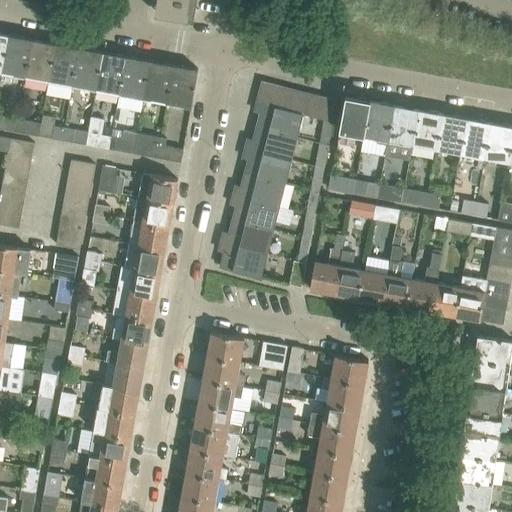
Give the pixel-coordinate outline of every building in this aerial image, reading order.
[(156,0),(155,12),(188,18),(188,17),(191,0),(156,0)] [(0,32),(0,73),(1,74),(8,34),(0,32)] [(1,74),(25,78),(32,38),(8,34),(1,74)] [(32,38),(25,78),(49,82),(56,42),(32,38)] [(49,82),(72,86),(80,47),(56,42),(49,82)] [(80,47),(72,86),(95,91),(102,51),(80,47)] [(95,91),(119,95),(126,55),(102,51),(95,91)] [(119,95),(143,99),(150,59),(126,55),(119,95)] [(143,99),(166,103),(173,63),(150,59),(143,99)] [(173,63),(166,103),(191,108),(198,68),(173,63)] [(257,100),(268,104),(273,83),(262,81),(257,100)] [(284,86),(273,83),(268,104),(278,107),(284,86)] [(293,89),(284,86),(278,107),(288,109),(293,89)] [(304,91),(293,89),(288,109),(298,112),(298,110),(304,91)] [(303,114),(309,115),(314,94),(304,91),(298,110),(304,112),(303,114)] [(324,97),(314,94),(309,115),(319,117),(324,97)] [(344,102),(339,130),(363,134),(370,99),(345,95),(344,102)] [(336,100),(324,97),(319,117),(325,118),(331,119),(336,100)] [(370,99),(363,134),(387,139),(393,103),(370,99)] [(278,107),(268,104),(257,100),(256,105),(261,107),(256,126),(297,137),(303,114),(304,112),(298,110),(298,112),(288,109),(278,107)] [(393,103),(387,139),(411,143),(418,108),(393,103)] [(418,108),(411,143),(435,148),(442,112),(418,108)] [(442,112),(435,148),(460,152),(466,117),(442,112)] [(0,127),(16,130),(18,118),(0,114),(0,127)] [(39,134),(62,139),(64,126),(55,125),(57,117),(43,114),(41,122),(39,134)] [(105,118),(90,115),(88,131),(85,143),(109,147),(111,137),(111,135),(103,133),(105,118)] [(466,117),(460,152),(483,156),(490,121),(466,117)] [(16,130),(39,134),(41,122),(18,118),(16,130)] [(325,118),(322,134),(330,136),(333,119),(331,119),(325,118)] [(511,125),(490,121),(483,156),(507,161),(511,133),(511,125)] [(64,126),(62,139),(85,143),(88,131),(64,126)] [(291,160),(297,137),(256,126),(251,144),(246,142),(245,147),(291,160)] [(109,147),(133,152),(137,132),(124,130),(123,137),(111,135),(111,137),(109,147)] [(133,152),(156,156),(159,136),(137,132),(133,152)] [(166,137),(159,136),(156,156),(181,160),(183,148),(165,145),(166,137)] [(34,142),(10,137),(8,151),(32,155),(34,142)] [(320,143),(315,168),(324,169),(328,145),(320,143)] [(285,183),(291,160),(245,147),(243,152),(249,153),(244,172),(285,183)] [(8,151),(6,162),(30,166),(32,155),(8,151)] [(71,158),(69,170),(93,174),(95,163),(71,158)] [(27,178),(30,166),(6,162),(4,174),(27,178)] [(103,164),(99,188),(113,191),(116,175),(117,167),(103,164)] [(315,168),(313,182),(321,184),(324,169),(315,168)] [(66,185),(90,190),(93,174),(69,170),(66,185)] [(143,172),(138,198),(173,204),(178,178),(143,172)] [(279,206),(285,183),(244,172),(239,190),(234,189),(233,193),(279,206)] [(4,174),(1,186),(25,190),(27,178),(4,174)] [(328,187),(352,192),(355,178),(331,174),(330,174),(328,187)] [(367,180),(364,194),(376,196),(379,182),(367,180)] [(379,182),(376,196),(401,201),(403,187),(379,182)] [(66,185),(64,197),(88,201),(90,190),(66,185)] [(0,197),(23,202),(25,190),(1,186),(1,191),(0,193),(0,197)] [(401,201),(425,205),(427,191),(403,187),(401,201)] [(311,190),(306,214),(315,215),(319,192),(311,190)] [(427,191),(425,205),(438,207),(440,194),(427,191)] [(273,229),(279,206),(233,193),(231,198),(237,200),(232,218),(273,229)] [(0,210),(21,214),(23,202),(0,197),(0,210)] [(62,209),(86,213),(88,201),(64,197),(62,209)] [(169,227),(173,204),(138,198),(134,221),(169,227)] [(460,211),(473,214),(476,200),(462,198),(460,211)] [(354,200),(352,213),(373,217),(376,204),(354,200)] [(476,200),(473,214),(487,216),(489,203),(476,200)] [(511,202),(500,200),(497,218),(511,221),(511,202)] [(96,204),(94,212),(110,215),(111,206),(96,204)] [(62,209),(60,221),(84,225),(86,213),(62,209)] [(0,222),(19,226),(21,214),(0,210),(0,222)] [(110,215),(94,212),(93,220),(108,223),(110,215)] [(306,214),(302,237),(310,239),(315,215),(306,214)] [(220,241),(221,241),(267,253),(273,229),(232,218),(227,236),(222,235),(220,241)] [(455,218),(453,232),(469,235),(472,221),(455,218)] [(58,232),(81,237),(84,225),(60,221),(58,232)] [(129,244),(164,250),(169,227),(134,221),(129,244)] [(497,226),(472,221),(469,235),(494,240),(497,226)] [(511,228),(497,226),(494,240),(494,241),(511,244),(511,228)] [(79,247),(81,241),(81,237),(58,232),(56,243),(79,247)] [(309,288),(334,292),(345,235),(335,233),(332,247),(329,247),(327,262),(315,259),(309,288)] [(220,265),(261,276),(267,253),(221,241),(220,241),(219,245),(225,246),(220,265)] [(511,244),(494,241),(492,253),(511,257),(511,244)] [(26,274),(30,248),(0,243),(0,269),(19,273),(26,274)] [(125,268),(160,275),(164,250),(129,244),(125,268)] [(295,259),(295,260),(297,261),(306,262),(309,247),(300,245),(298,260),(295,259)] [(342,247),(334,292),(359,297),(364,268),(356,267),(359,250),(342,247)] [(388,273),(382,301),(406,305),(412,277),(399,275),(401,265),(402,264),(398,263),(400,251),(399,251),(393,249),(388,273)] [(87,250),(86,259),(101,262),(103,253),(87,250)] [(73,281),(78,255),(63,253),(61,271),(53,270),(52,278),(60,279),(73,281)] [(511,270),(511,257),(492,253),(489,266),(511,270)] [(412,277),(406,305),(431,310),(436,281),(440,257),(430,255),(427,269),(424,269),(423,279),(412,277)] [(101,262),(86,259),(84,267),(100,270),(101,262)] [(302,286),(306,262),(297,261),(295,260),(289,283),(302,286)] [(511,274),(511,270),(489,266),(487,279),(510,284),(511,274)] [(117,290),(156,297),(160,275),(125,268),(121,268),(117,290)] [(388,273),(364,268),(359,297),(382,301),(388,273)] [(16,296),(19,273),(0,269),(0,293),(11,295),(16,296)] [(480,319),(482,305),(485,292),(485,290),(487,279),(462,275),(460,286),(455,314),(480,319)] [(508,296),(510,284),(487,279),(485,290),(485,292),(508,296)] [(460,286),(436,281),(431,310),(455,314),(460,286)] [(116,315),(152,321),(156,297),(117,290),(113,314),(116,315)] [(508,296),(485,292),(482,305),(505,309),(508,296)] [(0,317),(8,319),(11,295),(0,293),(0,317)] [(57,294),(56,302),(69,304),(71,296),(57,294)] [(79,298),(77,306),(92,309),(94,301),(79,298)] [(68,311),(69,304),(56,302),(55,309),(68,311)] [(503,323),(505,309),(482,305),(480,319),(503,323)] [(91,318),(92,309),(77,306),(75,315),(91,318)] [(112,338),(122,340),(147,344),(152,321),(116,315),(112,338)] [(50,326),(46,349),(61,352),(65,328),(50,326)] [(206,356),(239,362),(244,337),(211,331),(206,356)] [(474,359),(510,364),(511,348),(511,339),(477,334),(474,359)] [(117,363),(143,368),(147,344),(122,340),(119,351),(110,350),(107,362),(117,363)] [(263,340),(259,365),(283,369),(287,345),(263,340)] [(0,342),(0,366),(12,368),(16,345),(4,343),(0,342)] [(70,345),(68,354),(84,356),(85,348),(70,345)] [(299,373),(304,348),(292,345),(287,370),(299,373)] [(56,375),(61,352),(46,349),(42,373),(56,375)] [(335,353),(331,377),(364,383),(368,359),(335,353)] [(68,354),(67,362),(82,365),(84,356),(68,354)] [(206,356),(202,379),(243,386),(246,387),(248,374),(238,372),(239,362),(206,356)] [(506,388),(510,364),(474,359),(471,382),(506,388)] [(113,386),(139,391),(143,368),(117,363),(113,386)] [(12,368),(0,366),(0,390),(9,392),(12,368)] [(287,370),(285,381),(299,384),(301,373),(299,373),(287,370)] [(42,373),(37,397),(52,399),(56,375),(42,373)] [(325,376),(322,387),(329,389),(326,401),(360,407),(364,383),(331,377),(325,376)] [(202,379),(198,402),(231,408),(233,396),(241,397),(243,386),(202,379)] [(268,379),(266,391),(278,393),(280,381),(268,379)] [(467,407),(502,412),(506,388),(471,382),(467,407)] [(99,408),(135,415),(139,391),(113,386),(103,385),(99,408)] [(0,390),(0,415),(17,417),(20,394),(9,392),(0,390)] [(62,391),(60,401),(75,404),(77,394),(62,391)] [(276,404),(278,393),(266,391),(264,402),(276,404)] [(51,407),(52,399),(37,397),(36,404),(51,407)] [(60,401),(57,415),(73,418),(75,404),(60,401)] [(311,423),(322,425),(355,430),(360,407),(326,401),(324,413),(313,411),(311,423)] [(194,425),(241,433),(242,433),(244,423),(229,420),(231,408),(198,402),(194,425)] [(281,406),(279,417),(291,419),(293,408),(281,406)] [(499,436),(502,412),(467,407),(464,431),(499,436)] [(94,432),(130,438),(135,415),(99,408),(94,432)] [(291,419),(279,417),(277,428),(289,430),(291,419)] [(320,436),(318,447),(351,453),(355,430),(322,425),(311,423),(308,434),(320,436)] [(194,425),(189,449),(223,455),(237,457),(241,433),(194,425)] [(258,436),(270,438),(272,427),(260,425),(258,436)] [(460,454),(495,459),(499,436),(464,431),(460,454)] [(90,455),(126,462),(130,438),(94,432),(90,455)] [(31,434),(30,444),(43,446),(45,436),(31,434)] [(268,450),(270,438),(258,436),(256,447),(268,450)] [(53,438),(51,448),(67,451),(69,441),(53,438)] [(42,455),(43,446),(30,444),(28,453),(42,455)] [(347,477),(351,453),(318,447),(316,459),(310,458),(308,470),(314,471),(347,477)] [(51,448),(50,458),(65,461),(67,451),(51,448)] [(185,472),(218,478),(227,480),(229,468),(220,467),(223,455),(189,449),(185,472)] [(272,452),(270,463),(283,466),(285,454),(272,452)] [(492,483),(495,459),(460,454),(457,478),(492,483)] [(90,455),(86,479),(122,485),(126,462),(90,455)] [(283,466),(270,463),(268,475),(281,477),(283,466)] [(25,467),(21,491),(35,494),(39,470),(25,467)] [(347,477),(314,471),(309,495),(343,501),(347,477)] [(181,495),(214,501),(218,478),(185,472),(181,495)] [(249,484),(261,486),(264,475),(251,473),(249,484)] [(457,478),(453,502),(488,506),(492,483),(457,478)] [(81,502),(118,508),(122,485),(96,480),(86,479),(81,502)] [(259,497),(261,486),(249,484),(247,495),(259,497)] [(45,485),(43,495),(58,498),(59,498),(61,488),(45,485)] [(21,491),(19,500),(33,503),(35,494),(21,491)] [(0,511),(5,511),(6,511),(9,497),(0,495),(0,511)] [(43,495),(39,511),(55,511),(58,498),(43,495)] [(181,495),(177,511),(212,511),(214,501),(181,495)] [(299,511),(340,511),(343,501),(309,495),(307,506),(300,505),(299,511)] [(264,498),(262,509),(274,511),(276,500),(264,498)] [(79,511),(117,511),(118,508),(81,502),(79,511)] [(451,511),(487,511),(488,506),(453,502),(451,511)]
